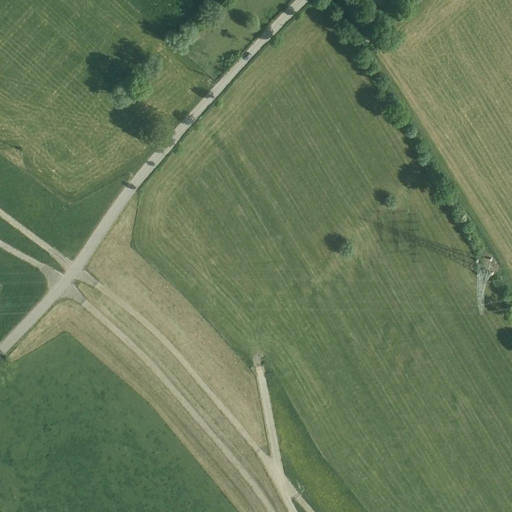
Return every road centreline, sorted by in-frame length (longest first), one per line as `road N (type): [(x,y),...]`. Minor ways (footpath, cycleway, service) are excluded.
road 1 (unclassified): [(304,0),(171,142),(0,351)]
road 2 (track): [(298,511),(284,482),(260,363)]
